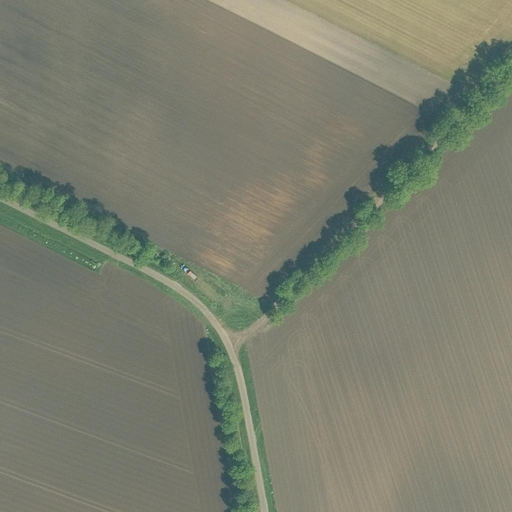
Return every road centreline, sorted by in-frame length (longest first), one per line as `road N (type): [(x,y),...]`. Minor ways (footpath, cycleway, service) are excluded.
road 1 (unclassified): [(0,197),(177,286),(202,307),(235,364),(265,511)]
road 2 (track): [(228,342),(511,62)]
